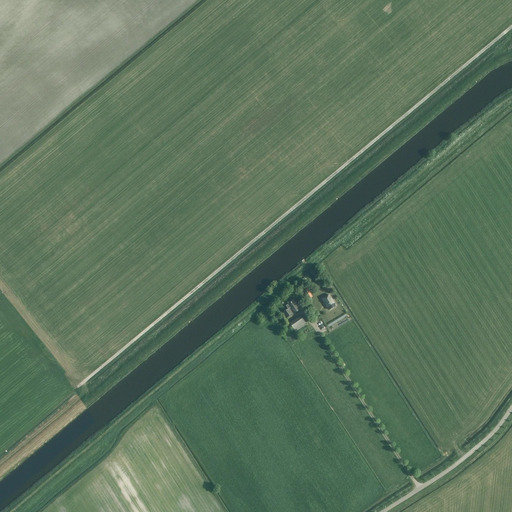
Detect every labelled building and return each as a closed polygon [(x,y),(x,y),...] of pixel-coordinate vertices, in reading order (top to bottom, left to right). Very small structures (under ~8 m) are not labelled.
[(308,289),(303,291),(308,299),(313,297),(308,289)] [(330,294),(321,299),(327,308),(327,307),(329,310),(336,306),(334,303),(335,303),(330,294)] [(286,318),(288,317),(301,309),(294,299),(288,303),(289,304),(286,306),(288,309),(282,313),(286,318)] [(307,324),(301,316),(289,323),(295,332),(307,324)] [(286,331),(287,333),(291,331),(286,324),(282,327),(285,332),(286,331)]
